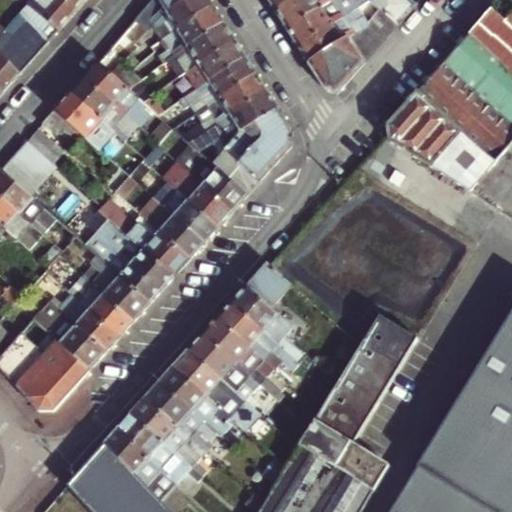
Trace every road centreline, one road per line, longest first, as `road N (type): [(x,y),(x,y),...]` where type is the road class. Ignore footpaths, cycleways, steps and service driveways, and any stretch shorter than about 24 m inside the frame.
road 1 (residential): [(40,471),(112,406),(336,153)]
road 2 (residential): [(336,153),(457,0)]
road 3 (residential): [(126,0),(0,143)]
road 4 (residential): [(336,153),(239,0)]
